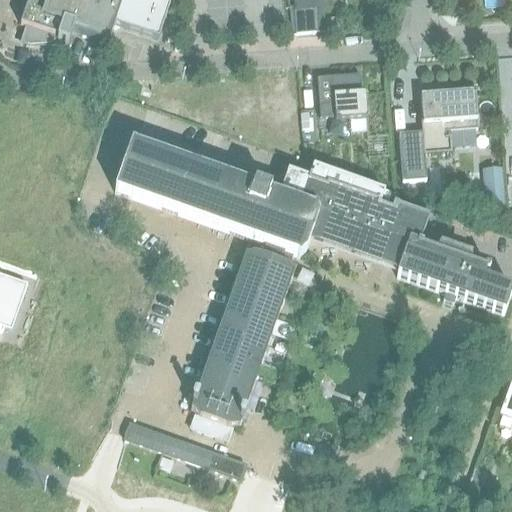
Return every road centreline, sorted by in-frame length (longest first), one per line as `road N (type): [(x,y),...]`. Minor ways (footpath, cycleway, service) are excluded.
road 1 (unclassified): [(0,81),(432,46)]
road 2 (unclassified): [(108,511),(94,496),(0,463)]
